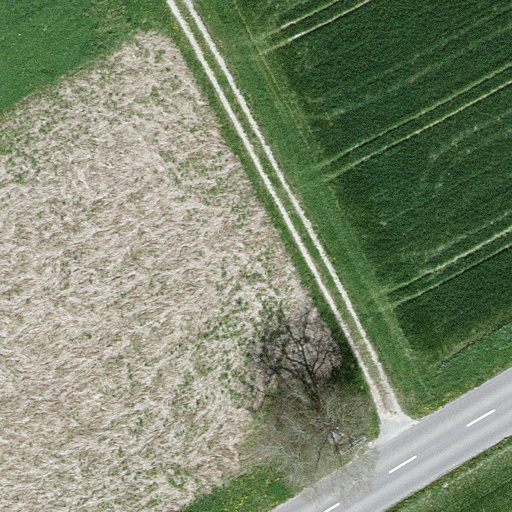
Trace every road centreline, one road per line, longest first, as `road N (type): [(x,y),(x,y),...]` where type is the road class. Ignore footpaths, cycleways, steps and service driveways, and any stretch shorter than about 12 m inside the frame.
road 1 (track): [(414,457),(178,0)]
road 2 (tertiary): [(329,511),(511,400)]
